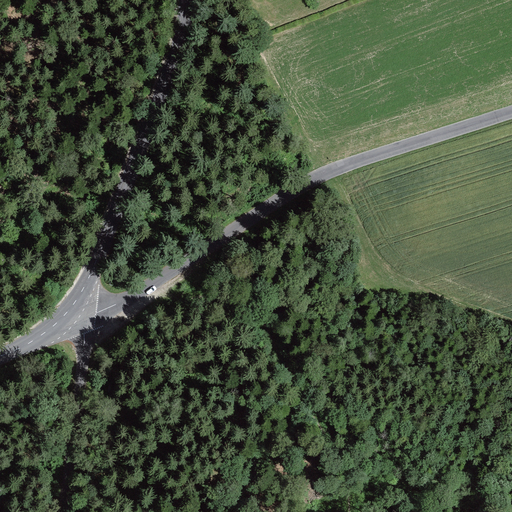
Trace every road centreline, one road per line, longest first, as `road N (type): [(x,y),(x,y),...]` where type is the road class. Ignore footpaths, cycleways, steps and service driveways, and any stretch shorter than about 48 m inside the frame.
road 1 (unclassified): [(72,310),(98,314),(140,292),(340,168),(511,114)]
road 2 (unclassified): [(72,310),(97,262),(187,0)]
road 3 (unclassified): [(72,310),(80,362),(64,511)]
